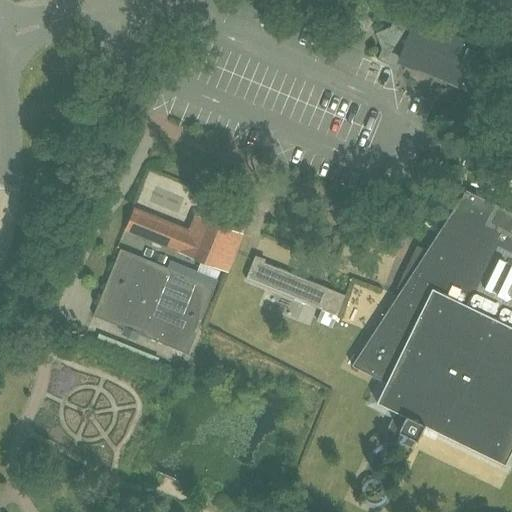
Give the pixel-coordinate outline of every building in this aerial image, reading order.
[(467,86),(484,46),(415,17),(415,19),(396,11),(390,25),(374,32),(381,48),(376,58),(391,65),(399,61),(400,59),(467,86)] [(405,275),(402,287),(351,365),(385,382),(376,401),(396,411),(384,434),(412,448),(424,424),(505,464),(511,449),(511,212),(465,189),(424,253),(418,249),(405,275)] [(133,209),(125,230),(227,270),(241,234),(193,215),(187,230),(133,209)] [(168,267),(139,256),(120,248),(93,315),(188,353),(218,279),(171,260),(168,267)] [(253,259),(246,277),(251,279),(284,293),(322,308),(316,321),(332,327),(337,315),(345,294),(344,294),(329,288),(292,273),(264,262),(253,258),(253,259)]
